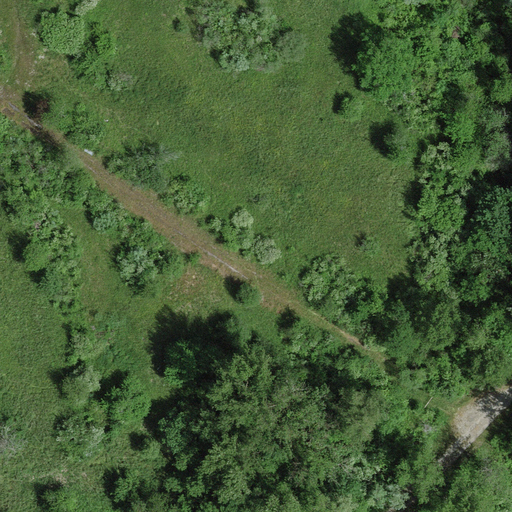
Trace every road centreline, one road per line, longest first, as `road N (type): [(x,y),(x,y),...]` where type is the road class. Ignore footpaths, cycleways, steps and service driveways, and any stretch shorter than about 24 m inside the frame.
road 1 (track): [(486,416),(419,387),(296,308),(0,98)]
road 2 (track): [(511,389),(392,511)]
